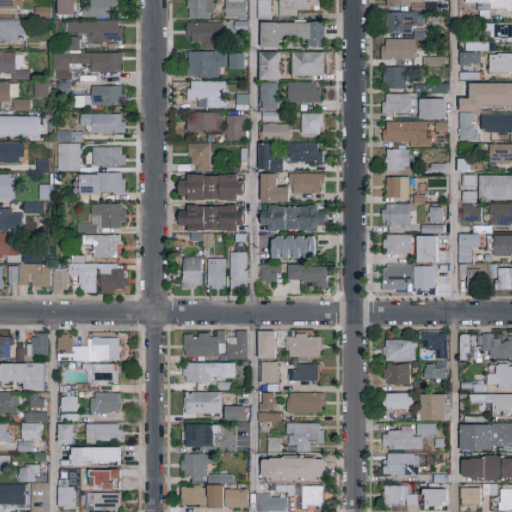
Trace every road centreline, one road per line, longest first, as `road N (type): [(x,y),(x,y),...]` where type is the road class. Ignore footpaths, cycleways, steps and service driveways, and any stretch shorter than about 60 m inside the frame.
road 1 (residential): [(354,511),(353,0)]
road 2 (residential): [(0,313),(511,312)]
road 3 (residential): [(153,511),(153,0)]
